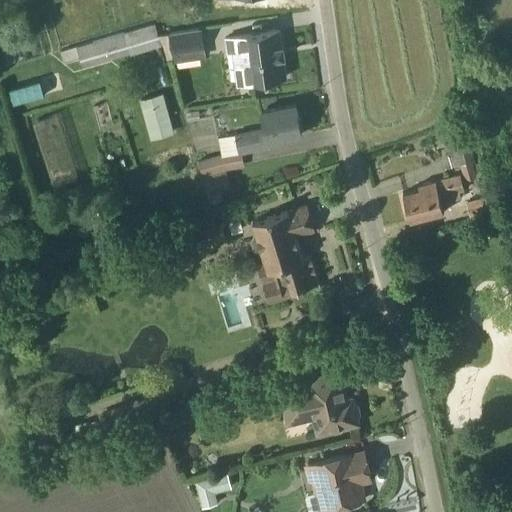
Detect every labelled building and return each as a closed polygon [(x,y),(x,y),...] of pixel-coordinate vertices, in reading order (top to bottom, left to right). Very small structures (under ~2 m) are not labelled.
[(0,16),(0,43),(6,41),(2,29),(25,21),(20,9),(0,16)] [(153,24),(60,51),(64,64),(68,62),(71,69),(128,53),(129,55),(159,45),(153,24)] [(201,29),(158,37),(165,59),(172,58),(172,60),(204,56),(201,29)] [(278,30),(222,38),(224,53),(231,53),(235,84),(258,81),(262,83),(266,83),(270,82),(272,79),(285,77),(282,57),(283,57),(282,46),(281,46),(278,30)] [(138,100),(149,139),(173,133),(162,93),(138,100)] [(104,102),(92,105),(97,128),(109,125),(104,102)] [(301,135),(295,105),(259,111),(262,127),(233,133),(233,134),(217,137),(220,154),(197,161),(201,177),(211,175),(216,192),(230,189),(225,171),(244,165),(241,154),(268,148),(267,142),(301,135)] [(459,165),(463,179),(476,176),(471,160),(473,160),(476,172),(480,171),(474,140),(469,141),(464,125),(432,134),(436,148),(444,146),(450,167),(459,165)] [(402,194),(409,221),(442,212),(440,204),(460,199),(458,191),(463,190),(459,175),(417,185),(418,189),(402,194)] [(484,197),(465,202),(469,217),(488,211),(484,197)] [(268,304),(303,293),(304,292),(302,288),(319,283),(310,255),(301,258),(295,237),(295,236),(314,230),(306,205),(305,205),(251,222),(254,233),(249,240),(252,249),(258,252),(260,252),(263,261),(255,263),(255,264),(268,304)] [(122,214),(126,234),(143,230),(139,210),(122,214)] [(97,213),(90,216),(90,219),(94,233),(103,230),(97,213)] [(194,231),(199,246),(224,238),(219,223),(194,231)] [(342,426),(357,423),(356,417),(358,413),(356,405),(352,403),(351,398),(343,399),(341,388),(342,387),(338,371),(301,380),(302,383),(277,389),(285,425),(311,419),(315,434),(315,435),(330,431),(333,434),(339,432),(342,426)] [(147,395),(97,414),(104,434),(155,415),(147,395)] [(303,465),(307,481),(311,480),(314,493),(306,495),(305,498),(307,509),(311,511),(364,499),(360,482),(371,480),(363,450),(344,455),(303,465)] [(194,481),(201,507),(216,503),(213,493),(230,489),(226,473),(194,481)]
